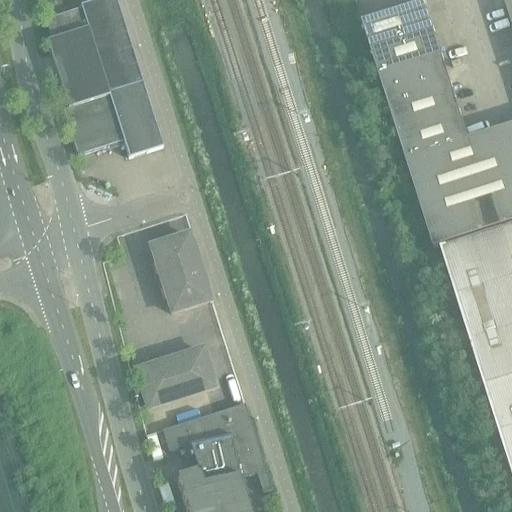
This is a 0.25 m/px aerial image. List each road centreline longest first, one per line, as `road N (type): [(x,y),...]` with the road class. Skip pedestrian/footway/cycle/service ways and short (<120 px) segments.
road 1 (tertiary): [(147,511),(73,231)]
road 2 (tertiary): [(43,271),(114,511)]
road 3 (tertiary): [(73,231),(33,99),(18,0)]
